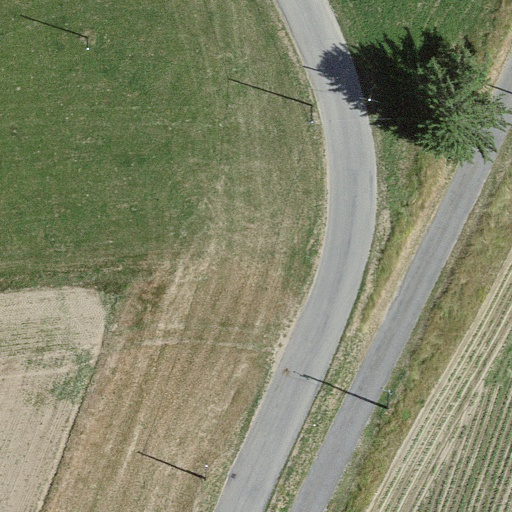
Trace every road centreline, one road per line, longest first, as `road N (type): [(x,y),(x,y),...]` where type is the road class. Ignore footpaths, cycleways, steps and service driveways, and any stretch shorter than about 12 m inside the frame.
road 1 (unclassified): [(298,0),(345,108),(354,211),(340,286),(238,511)]
road 2 (unclassified): [(305,511),(511,89)]
